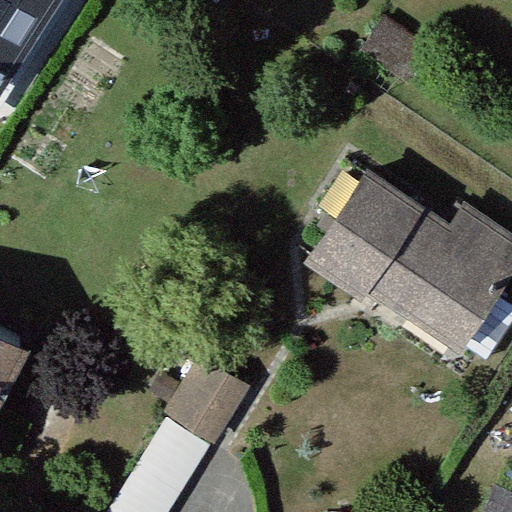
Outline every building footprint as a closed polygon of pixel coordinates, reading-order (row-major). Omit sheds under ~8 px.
[(0,0),(0,76),(47,0),(0,0)] [(443,227),(358,174),(300,267),(456,364),(511,274),(511,223),(463,194),(443,227)] [(0,307),(0,398),(38,328),(0,307)] [(251,386),(203,357),(173,407),(221,436),(251,386)] [(169,511),(211,444),(169,419),(114,510),(117,511),(169,511)] [(511,511),(511,482),(498,476),(481,511),(511,511)]
